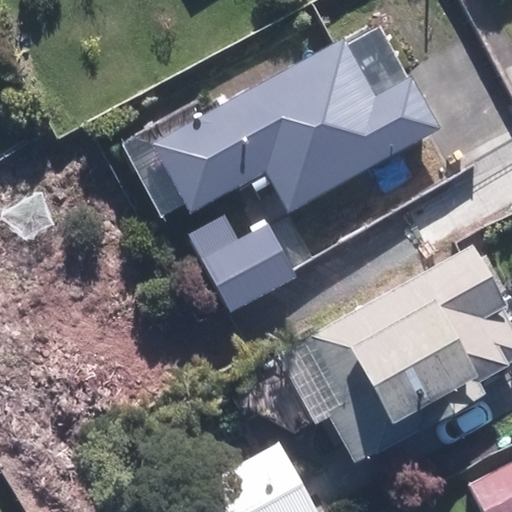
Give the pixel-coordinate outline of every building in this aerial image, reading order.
[(95,158),(133,230),(175,209),(180,216),(256,175),(278,215),(372,163),(401,215),(451,188),(436,160),(453,151),(443,132),(428,140),(425,134),(433,130),(405,79),(402,81),(375,32),(343,49),(338,41),(300,61),(291,45),(242,71),(251,89),(199,116),(193,105),(95,158)] [(191,262),(221,317),(289,280),(259,225),(191,262)] [(318,417),(347,469),(476,396),(469,384),(511,359),(511,334),(462,248),(298,341),(336,407),(318,417)] [(166,504),(170,511),(309,511),(271,444),(166,504)] [(511,511),(511,461),(463,487),(475,511),(511,511)]
